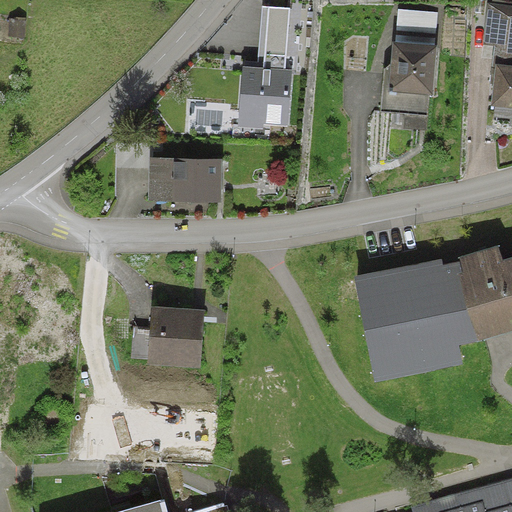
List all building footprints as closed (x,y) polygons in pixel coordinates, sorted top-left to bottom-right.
[(511,10),(488,8),(485,38),(511,41),(511,10)] [(287,10),(270,9),(267,52),(285,53),(287,10)] [(387,66),(382,70),(379,112),(417,115),(419,92),(428,92),(434,17),(396,13),(392,66),(387,66)] [(511,69),(496,68),(492,104),(511,106),(511,69)] [(288,73),(271,72),(261,71),(261,73),(242,72),(238,117),(259,119),(259,122),(284,123),(288,73)] [(215,163),(150,161),(149,199),(214,200),(215,163)] [(511,262),(500,266),(495,250),(460,260),(441,260),(355,276),(373,383),(463,366),(459,345),(478,341),(511,329),(511,262)] [(183,313),(151,311),(150,329),(132,328),(130,359),(197,364),(200,323),(183,322),(183,313)] [(511,511),(511,481),(414,508),(415,511),(511,511)] [(221,511),(220,506),(197,511),(164,511),(161,502),(126,511),(221,511)]
